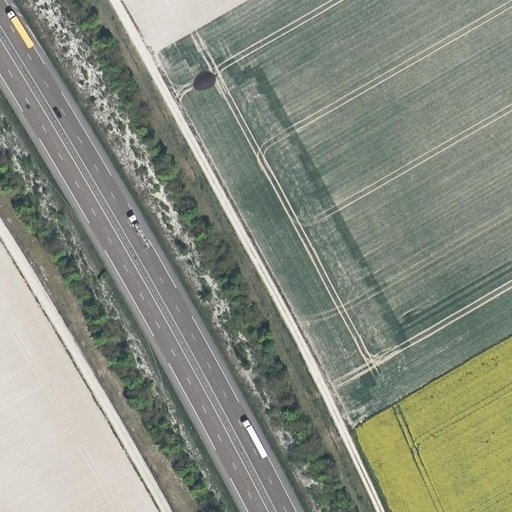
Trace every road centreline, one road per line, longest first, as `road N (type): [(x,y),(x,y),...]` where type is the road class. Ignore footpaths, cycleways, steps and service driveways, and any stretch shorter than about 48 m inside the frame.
road 1 (motorway): [(288,511),(201,346),(0,8)]
road 2 (track): [(384,511),(119,0)]
road 3 (motorway): [(0,57),(259,511)]
road 4 (track): [(163,511),(0,234)]
